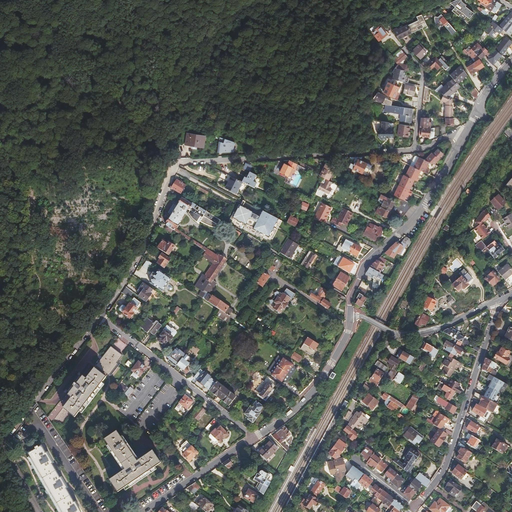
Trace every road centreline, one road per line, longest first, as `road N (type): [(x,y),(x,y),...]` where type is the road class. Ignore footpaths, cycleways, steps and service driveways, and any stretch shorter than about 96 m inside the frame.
road 1 (residential): [(464,136),(415,150),(177,162),(125,278),(99,316)]
road 2 (residential): [(99,316),(2,444),(38,511)]
road 3 (residential): [(502,298),(450,456),(414,506)]
road 4 (track): [(173,165),(38,0)]
road 5 (residential): [(254,437),(99,316)]
road 6 (residential): [(464,136),(423,207),(360,275)]
road 7 (residential): [(349,317),(308,396),(254,437)]
road 8 (residential): [(254,437),(143,511)]
